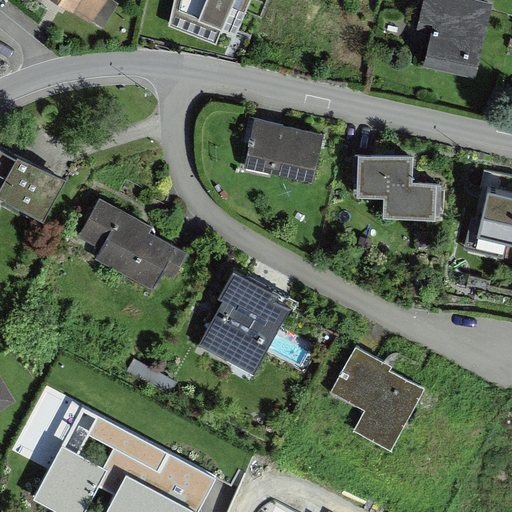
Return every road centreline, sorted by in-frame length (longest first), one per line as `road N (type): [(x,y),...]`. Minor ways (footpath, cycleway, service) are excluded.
road 1 (residential): [(179,71),(172,121),(187,180),(206,212),(313,282),(406,323),(511,356)]
road 2 (residential): [(511,139),(179,71)]
road 3 (residential): [(179,71),(89,69),(0,96)]
